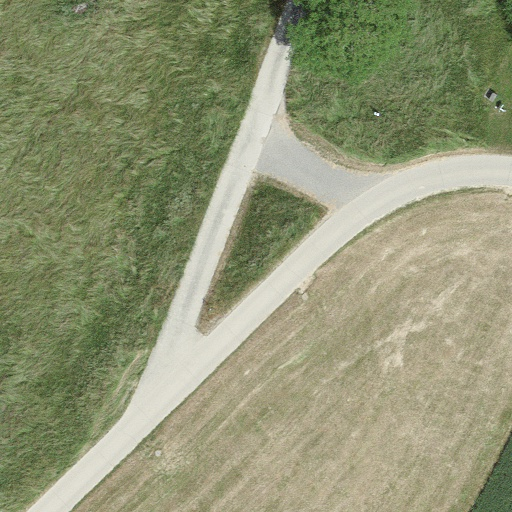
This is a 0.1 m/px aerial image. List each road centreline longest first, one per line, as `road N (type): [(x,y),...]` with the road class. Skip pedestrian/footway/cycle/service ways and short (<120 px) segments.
road 1 (unclassified): [(179,368),(333,217),(424,163),(511,152)]
road 2 (unclassified): [(300,0),(179,368)]
road 3 (unclassified): [(179,368),(39,511)]
